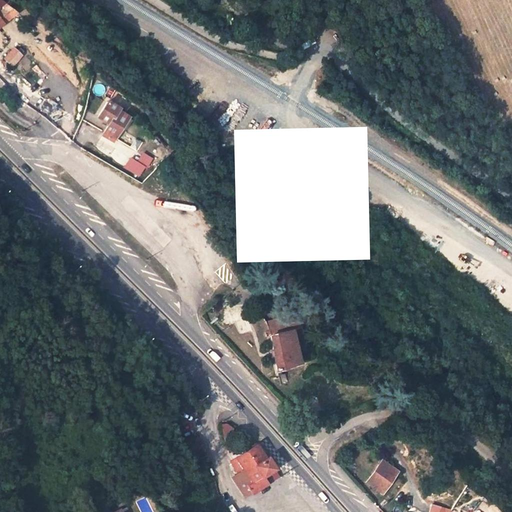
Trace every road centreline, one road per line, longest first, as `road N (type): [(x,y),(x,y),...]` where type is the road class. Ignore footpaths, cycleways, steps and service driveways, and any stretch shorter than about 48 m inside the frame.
road 1 (primary): [(358,511),(0,140)]
road 2 (primary): [(0,162),(225,387),(337,511)]
road 3 (residential): [(151,0),(234,45),(339,56),(414,128),(511,196)]
